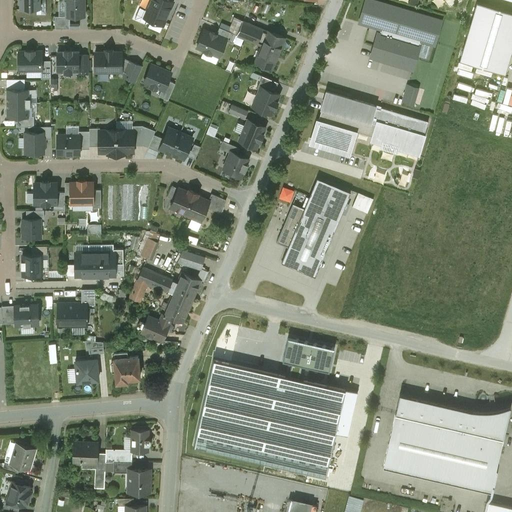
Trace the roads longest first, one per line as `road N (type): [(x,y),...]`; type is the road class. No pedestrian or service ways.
road 1 (unclassified): [(213,296),(498,364)]
road 2 (residential): [(253,201),(166,165),(6,167)]
road 3 (residential): [(5,37),(119,35),(176,60),(201,0)]
road 4 (residential): [(253,201),(337,0)]
road 5 (residential): [(6,167),(8,291)]
road 6 (residential): [(55,412),(175,405)]
